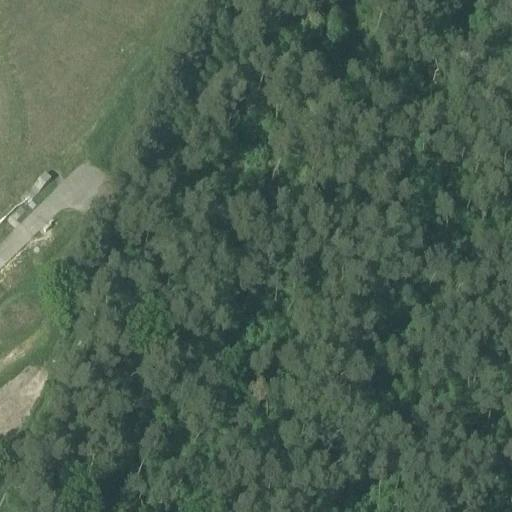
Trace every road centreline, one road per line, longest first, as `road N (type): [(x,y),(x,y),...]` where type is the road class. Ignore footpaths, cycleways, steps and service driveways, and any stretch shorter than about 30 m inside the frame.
road 1 (track): [(253,0),(0,499)]
road 2 (track): [(382,0),(511,99)]
